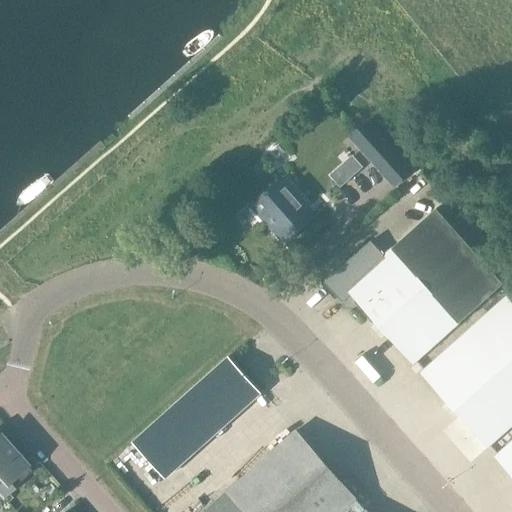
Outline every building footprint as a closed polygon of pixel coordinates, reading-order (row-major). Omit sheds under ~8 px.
[(405,163),(375,130),(359,145),(388,178),(405,163)] [(282,179),(278,183),(273,177),(267,176),(262,181),(262,186),(267,192),(252,206),(265,221),(268,219),(288,241),(315,217),(282,179)] [(504,283),(437,209),(384,257),(371,242),(324,283),(342,304),(346,300),(354,303),(370,321),(373,318),(414,364),(481,304),(489,313),(510,294),(502,285),(504,283)] [(422,373),(488,448),(511,426),(511,293),(510,294),(489,313),(424,371),(422,373)] [(165,479),(261,394),(229,358),(132,443),(165,479)] [(205,511),(366,511),(296,432),(205,511)] [(31,472),(0,437),(0,495),(2,498),(31,472)] [(511,442),(498,455),(496,457),(511,474),(511,442)]
